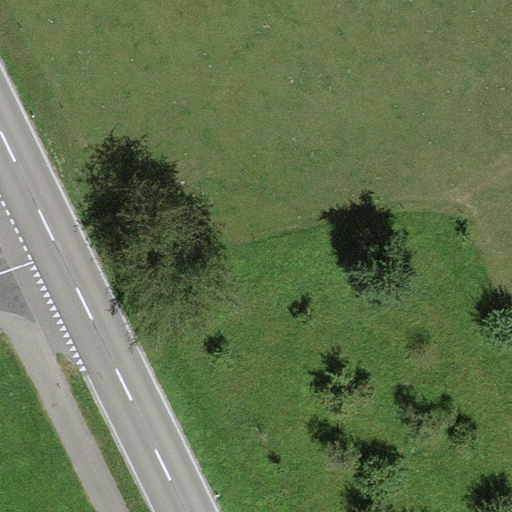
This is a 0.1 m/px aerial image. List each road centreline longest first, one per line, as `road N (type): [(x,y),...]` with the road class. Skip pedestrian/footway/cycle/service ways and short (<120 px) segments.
road 1 (secondary): [(182,511),(60,251)]
road 2 (track): [(109,511),(0,292)]
road 3 (secondary): [(60,251),(0,126)]
